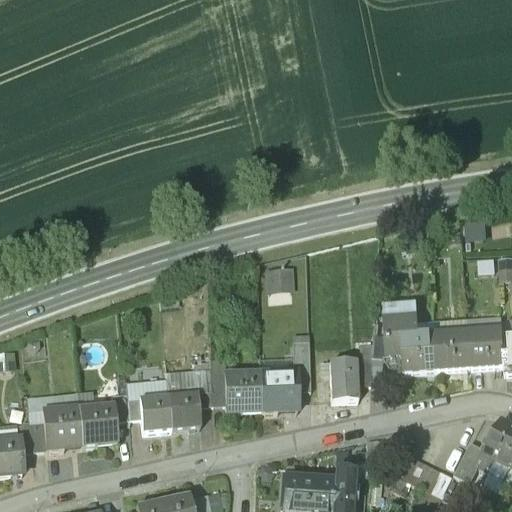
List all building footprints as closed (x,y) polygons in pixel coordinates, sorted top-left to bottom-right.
[(511,285),(511,262),(501,262),(500,285),(511,285)] [(293,305),(293,272),(267,272),(267,305),(293,305)] [(433,345),(415,346),(413,328),(385,329),(385,337),(387,367),(401,366),(402,383),(435,381),(433,345)] [(371,354),(369,389),(380,390),(382,367),(387,367),(385,337),(373,338),(371,354)] [(501,340),(468,342),(470,378),(503,376),(502,348),(501,340)] [(468,342),(433,345),(435,381),(470,378),(468,342)] [(511,347),(502,348),(503,376),(503,383),(511,382),(511,347)] [(292,382),(292,403),(308,402),(306,352),(288,352),(290,382),(292,382)] [(353,372),(353,394),(368,394),(369,389),(371,354),(359,354),(359,371),(353,372)] [(208,383),(208,415),(222,414),(221,382),(221,369),(207,370),(208,383)] [(353,372),(330,373),(330,385),(328,385),(328,411),(354,411),(353,394),(353,372)] [(290,384),(272,384),(272,383),(257,383),(257,384),(259,423),(273,422),(273,418),(291,417),(292,422),(293,422),(292,403),(292,382),(290,382),(290,384)] [(193,387),(194,416),(208,415),(208,383),(192,384),(193,387)] [(257,384),(237,385),(237,384),(221,385),(222,414),(223,424),(238,424),(239,419),(256,418),(256,423),(259,423),(257,384)] [(165,391),(165,407),(168,440),(196,438),(194,416),(193,404),(193,387),(165,391)] [(112,414),(114,431),(128,430),(126,411),(124,394),(124,390),(115,391),(116,405),(111,405),(111,414),(112,414)] [(126,411),(137,410),(138,429),(139,443),(168,440),(165,407),(165,391),(124,394),(126,411)] [(126,411),(128,430),(138,429),(137,410),(126,411)] [(111,416),(92,418),(92,416),(77,418),(77,419),(80,457),(95,456),(95,451),(113,449),(114,454),(115,454),(114,431),(112,414),(111,414),(111,415),(111,416)] [(77,419),(58,421),(58,420),(41,422),(43,432),(45,459),(46,460),(61,459),(61,454),(78,453),(79,457),(80,457),(77,419)] [(511,470),(511,431),(501,427),(477,473),(504,486),(510,475),(511,470)] [(15,436),(15,449),(17,449),(18,461),(31,460),(29,433),(29,431),(15,433),(15,436)] [(31,460),(45,459),(43,432),(29,433),(31,460)] [(397,460),(373,448),(365,450),(364,469),(386,480),(397,460)] [(15,449),(0,450),(0,484),(20,482),(18,461),(17,449),(15,449)] [(480,456),(469,451),(458,473),(470,478),(480,456)] [(407,465),(397,460),(386,480),(397,485),(407,465)] [(418,470),(407,465),(397,485),(408,491),(418,470)] [(429,475),(418,470),(408,491),(418,496),(429,475)] [(439,481),(429,475),(418,496),(429,501),(439,481)] [(451,487),(439,481),(429,501),(440,507),(451,487)] [(330,511),(332,489),(284,485),(282,511),(330,511)] [(349,511),(351,490),(332,489),(330,511),(349,511)] [(208,511),(206,502),(192,505),(193,511),(208,511)] [(189,511),(187,503),(160,508),(161,511),(189,511)]
